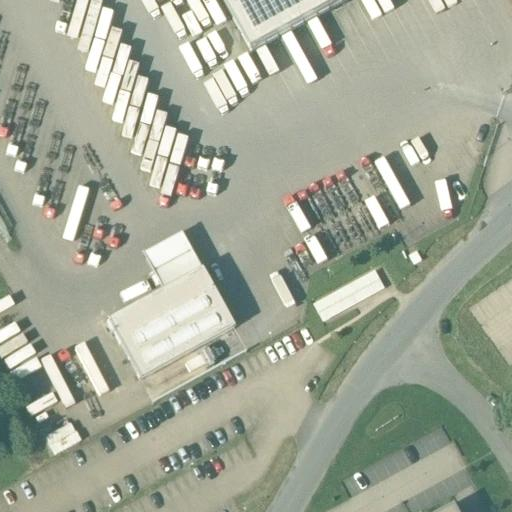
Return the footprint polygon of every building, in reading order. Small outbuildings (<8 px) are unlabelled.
[(219,0),(248,54),(348,0),(219,0)] [(162,294),(200,273),(180,237),(142,258),(162,294)] [(162,294),(108,324),(139,383),(231,332),(200,273),(162,294)] [(376,275),(315,309),(323,324),(385,290),(376,275)] [(22,336),(0,346),(0,359),(22,405),(48,393),(22,336)] [(74,427),(47,436),(53,456),(81,446),(74,427)]
